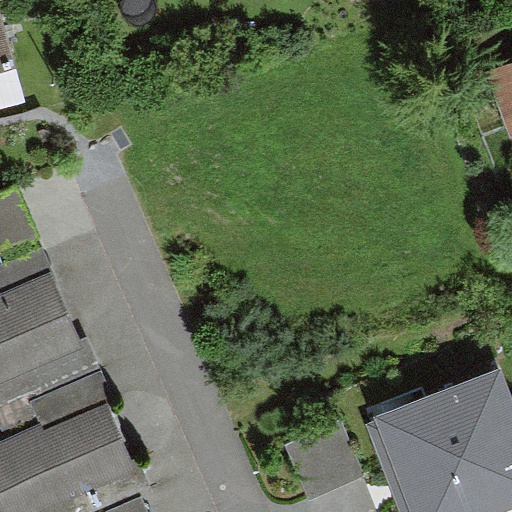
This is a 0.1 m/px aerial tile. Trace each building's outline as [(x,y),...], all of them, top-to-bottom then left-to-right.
[(0,0),(0,61),(17,57),(2,0),(0,0)] [(511,54),(486,65),(511,130),(511,129),(511,54)] [(17,57),(0,61),(0,104),(28,97),(17,57)] [(0,243),(37,227),(17,179),(0,186),(0,243)] [(28,392),(102,363),(88,328),(83,330),(37,227),(0,243),(0,408),(7,427),(37,415),(28,392)] [(511,496),(511,382),(502,355),(376,404),(379,414),(417,511),(470,511),(494,503),(511,496)] [(92,511),(143,491),(154,486),(139,452),(133,454),(108,397),(115,394),(102,363),(28,392),(37,415),(7,427),(0,430),(0,511),(92,511)] [(366,470),(341,414),(286,438),(310,494),(366,470)] [(417,511),(379,414),(368,418),(404,511),(417,511)] [(152,511),(143,491),(92,511),(152,511)] [(497,511),(494,503),(470,511),(497,511)]
